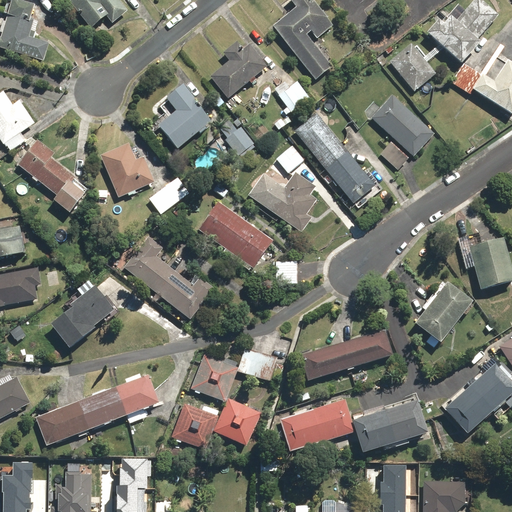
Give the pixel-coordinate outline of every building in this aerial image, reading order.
[(117,0),(68,0),(67,1),(91,30),(106,18),(112,25),(128,12),(117,0)] [(296,10),(273,28),(316,82),(332,69),(307,37),(311,34),(316,41),(333,27),(311,0),(290,0),(289,1),(296,10)] [(439,23),(427,36),(461,66),(480,45),(477,42),(499,17),(478,0),(475,0),(455,24),(450,19),(443,27),(439,23)] [(35,8),(12,1),(1,39),(0,38),(0,49),(44,62),(49,45),(34,41),(36,34),(31,33),(34,21),(31,20),(35,8)] [(434,75),(410,46),(388,64),(413,93),(434,75)] [(210,78),(228,101),(267,70),(249,47),(210,78)] [(511,114),(511,67),(498,59),(477,93),(511,114)] [(310,101),(297,83),(277,98),(290,116),(310,101)] [(211,123),(204,114),(198,107),(193,101),(183,88),(166,102),(176,114),(159,128),(177,150),(211,123)] [(4,96),(0,98),(0,143),(3,149),(28,133),(26,130),(34,125),(18,103),(12,107),(4,96)] [(398,172),(412,157),(413,159),(435,135),(393,97),(371,120),(393,140),(380,155),(398,172)] [(316,115),(294,133),(352,206),(375,188),(316,115)] [(226,141),(238,156),(254,144),(242,128),(226,141)] [(79,193),(71,186),(78,177),(36,144),(27,155),(29,156),(19,168),(59,201),(56,206),(70,217),(85,197),(79,193)] [(133,145),(101,158),(118,199),(150,186),(133,145)] [(304,162),(290,146),(275,161),(289,176),(304,162)] [(222,157),(214,147),(193,162),(201,173),(222,157)] [(311,221),(305,217),(316,201),(310,197),(316,189),(295,174),(289,184),(284,190),(263,175),(251,191),(253,192),(249,197),(301,235),(311,221)] [(150,201),(161,215),(188,196),(177,181),(150,201)] [(228,191),(218,183),(213,190),(223,198),(228,191)] [(274,243),(218,203),(198,230),(254,270),(274,243)] [(0,230),(0,259),(23,256),(19,228),(0,230)] [(199,279),(193,287),(156,258),(163,250),(147,237),(140,246),(122,268),(190,321),(208,299),(207,298),(214,290),(199,279)] [(511,269),(503,237),(468,247),(480,291),(511,282),(511,269)] [(295,262),(276,261),(275,288),(295,288),(295,262)] [(32,272),(0,277),(0,305),(37,299),(32,272)] [(416,323),(441,343),(472,305),(447,285),(416,323)] [(49,327),(69,350),(113,313),(93,290),(49,327)] [(301,360),(308,383),(391,358),(385,335),(301,360)] [(511,339),(498,349),(511,369),(511,339)] [(37,355),(23,355),(22,364),(36,365),(37,355)] [(204,357),(192,389),(224,402),(236,369),(204,357)] [(443,410),(466,436),(511,394),(511,385),(494,365),(443,410)] [(36,418),(46,444),(158,402),(148,376),(36,418)] [(0,387),(0,419),(28,404),(14,379),(0,387)] [(229,399),(215,432),(249,446),(262,413),(229,399)] [(281,422),(292,454),(352,433),(341,401),(281,422)] [(353,422),(363,455),(427,436),(417,403),(353,422)] [(184,405),(171,438),(205,451),(218,418),(184,405)] [(146,489),(147,459),(121,458),(120,488),(146,489)] [(262,460),(261,474),(281,475),(282,460),(262,460)] [(32,478),(32,463),(13,463),(13,477),(0,476),(0,496),(3,497),(3,511),(25,511),(25,508),(30,509),(30,478),(32,478)] [(381,482),(381,492),(405,492),(406,465),(385,465),(384,483),(381,482)] [(91,472),(66,472),(66,486),(56,486),(56,507),(53,507),(52,511),(95,511),(96,511),(91,511),(91,472)] [(456,511),(457,511),(464,505),(465,483),(449,483),(423,483),(423,511),(456,511)] [(145,511),(146,489),(120,488),(118,488),(116,511),(145,511)] [(404,511),(405,492),(381,492),(380,504),(384,504),(383,511),(404,511)]
